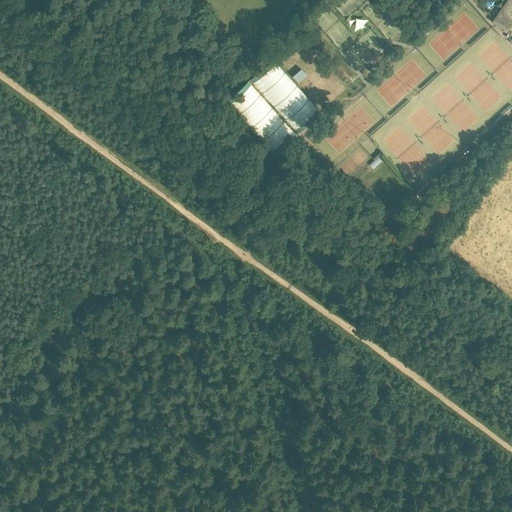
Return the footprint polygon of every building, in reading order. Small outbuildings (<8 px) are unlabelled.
[(511,0),(508,0),(493,21),(506,29),(511,20),(511,12),(509,11),(511,7),(511,0)] [(275,63),(226,105),(268,154),(317,111),(275,63)] [(369,165),(373,169),(382,161),(378,157),(369,165)] [(436,195),(427,207),(441,217),(450,205),(436,195)] [(434,224),(420,214),(411,226),(425,236),(434,224)] [(377,236),(387,247),(400,236),(390,225),(377,236)] [(412,261),(423,251),(411,238),(400,248),(412,261)]
